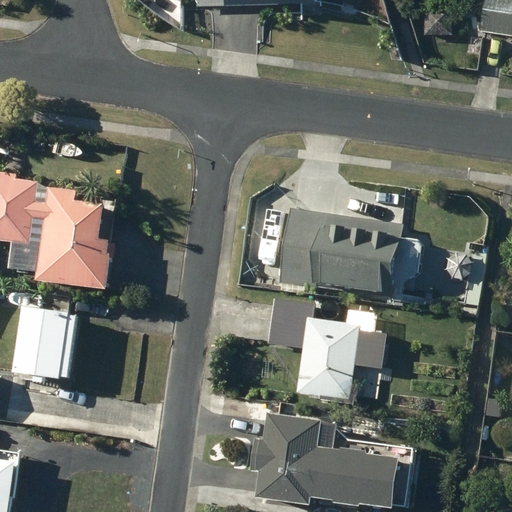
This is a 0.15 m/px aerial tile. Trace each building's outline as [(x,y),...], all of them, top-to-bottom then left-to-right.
[(204,0),(204,10),(326,6),(325,0),(204,0)] [(511,0),(491,0),(486,34),(511,37),(511,0)] [(428,8),(427,35),(459,36),(460,10),(428,8)] [(124,259),(120,259),(121,246),(114,245),(118,213),(122,214),(124,201),(96,198),(95,205),(86,204),(87,194),(46,189),(46,185),(23,182),(23,177),(0,173),(0,242),(38,248),(39,245),(48,246),(43,284),(119,293),(124,259)] [(408,243),(410,229),(298,211),(286,285),(326,291),(326,288),(402,300),(404,290),(412,292),(425,274),(430,246),(408,243)] [(311,351),(305,396),(358,403),(363,365),(371,366),(375,334),(367,333),(368,326),(320,320),(322,306),(280,301),(274,347),(311,351)] [(25,376),(46,379),(45,385),(55,386),(56,381),(73,383),(73,382),(80,382),(88,318),(33,312),(25,376)] [(12,389),(0,387),(0,420),(7,422),(12,389)] [(371,393),(369,406),(390,410),(392,397),(371,393)] [(256,473),(273,475),(270,505),(323,511),(324,503),(349,506),(349,509),(374,511),(374,509),(402,511),(409,511),(415,465),(381,461),(381,456),(355,453),(355,456),(330,453),(334,425),(280,419),(278,444),(260,442),(256,473)] [(0,511),(21,511),(30,456),(0,451),(0,511)]
